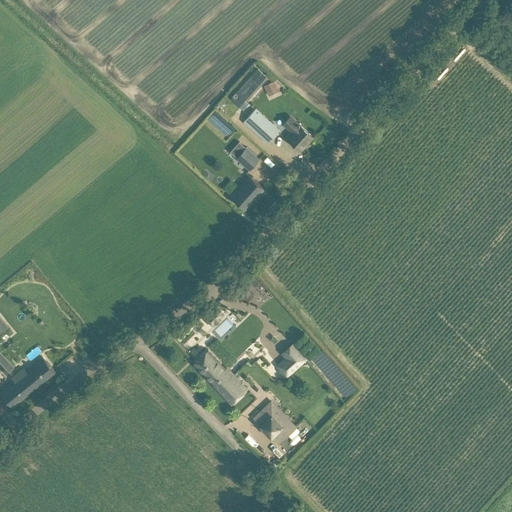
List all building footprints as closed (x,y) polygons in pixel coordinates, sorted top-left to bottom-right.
[(246,98),(267,75),(259,67),(237,90),(246,98)] [(280,78),(265,85),(269,94),(284,87),(280,78)] [(272,98),(283,93),(281,89),(270,95),(272,98)] [(255,108),(244,121),(253,129),(268,142),(279,130),(255,108)] [(290,131),(285,135),(301,149),(309,141),(307,140),(312,134),(291,115),(283,123),(290,131)] [(259,158),(246,147),(247,146),(246,146),(236,157),(236,158),(237,157),(249,169),(260,158),(259,158)] [(250,174),(249,175),(250,175),(231,196),(231,195),(231,196),(246,209),(246,208),(264,188),(264,189),(265,188),(250,174)] [(218,307),(204,317),(211,327),(226,317),(218,307)] [(221,336),(233,324),(228,318),(215,329),(221,336)] [(286,377),(308,358),(293,341),(280,352),(284,357),(275,365),(286,377)] [(208,349),(193,363),(232,403),(248,388),(230,369),(229,371),(208,349)] [(14,366),(0,352),(0,351),(0,366),(6,373),(14,366)] [(19,371),(17,373),(14,375),(20,382),(18,384),(26,395),(32,391),(55,371),(49,364),(42,356),(33,364),(37,368),(29,375),(25,370),(21,373),(19,371)] [(12,406),(26,395),(18,384),(20,382),(14,375),(12,377),(14,380),(0,391),(4,396),(0,399),(8,409),(12,406)] [(278,443),(296,426),(278,407),(274,412),(267,404),(253,417),(278,443)] [(298,425),(302,429),(309,423),(304,419),(298,425)]
